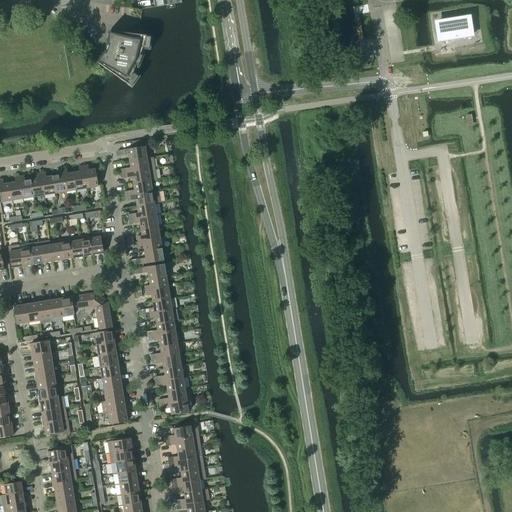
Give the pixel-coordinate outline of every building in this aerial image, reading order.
[(436,24),(438,41),(472,36),(469,19),(436,24)] [(108,45),(105,52),(104,52),(97,62),(96,63),(104,68),(107,70),(109,71),(127,84),(127,83),(131,86),(138,77),(134,74),(135,73),(133,72),(136,66),(138,67),(142,56),(140,55),(142,49),(144,49),(144,48),(149,49),(150,37),(146,37),(146,36),(138,35),(109,31),(108,32),(109,32),(107,45),(108,45)] [(128,155),(129,161),(147,158),(145,147),(117,151),(118,157),(128,155)] [(120,170),(121,174),(154,169),(152,157),(147,158),(129,161),(130,168),(120,170)] [(79,172),(73,173),(76,190),(87,188),(83,166),(78,167),(79,172)] [(88,166),(83,166),(87,188),(98,187),(95,169),(88,170),(88,166)] [(66,169),(62,170),(65,192),(76,190),(73,173),(67,174),(66,169)] [(132,177),(133,184),(150,181),(156,180),(154,169),(121,174),(121,179),(132,177)] [(58,175),(52,176),(55,194),(65,192),(62,170),(57,171),(58,175)] [(36,179),(30,180),(33,197),(44,195),(40,173),(36,174),(36,179)] [(45,173),(40,173),(44,195),(55,194),(52,176),(46,177),(45,173)] [(24,176),(19,177),(23,199),(33,197),(30,180),(25,181),(24,176)] [(15,182),(9,183),(12,201),(23,199),(19,177),(14,178),(15,182)] [(12,201),(9,183),(3,184),(2,180),(0,180),(0,197),(1,202),(12,201)] [(124,192),(124,197),(152,192),(150,181),(133,184),(134,190),(124,192)] [(135,200),(136,206),(154,204),(160,203),(158,191),(152,192),(124,197),(125,202),(135,200)] [(127,215),(128,220),(156,215),(154,204),(136,206),(138,213),(127,215)] [(139,223),(140,229),(158,226),(156,215),(128,220),(129,224),(139,223)] [(136,236),(137,241),(160,238),(158,226),(140,229),(141,236),(136,236)] [(100,234),(89,236),(92,255),(103,253),(100,234)] [(89,236),(79,237),(82,257),(92,255),(89,236)] [(79,237),(69,239),(72,258),(82,257),(79,237)] [(143,245),(144,252),(161,249),(160,238),(137,241),(138,246),(143,245)] [(59,241),(60,244),(62,260),(72,258),(69,239),(59,241)] [(49,240),(39,242),(42,263),(52,262),(49,245),(49,240)] [(39,242),(29,244),(32,265),(42,263),(39,242)] [(29,244),(18,245),(22,267),(32,265),(29,244)] [(60,244),(49,245),(52,262),(62,260),(60,244)] [(22,267),(18,245),(8,247),(11,268),(22,267)] [(161,249),(144,252),(145,258),(140,259),(141,264),(163,261),(161,249)] [(147,272),(148,279),(166,276),(164,264),(142,268),(142,273),(147,272)] [(145,286),(145,291),(168,287),(166,276),(148,279),(149,285),(145,286)] [(151,295),(152,301),(170,298),(168,287),(145,291),(146,296),(151,295)] [(84,312),(88,315),(101,298),(95,293),(70,297),(72,310),(73,310),(83,308),(84,312)] [(74,315),(73,310),(72,310),(70,297),(59,299),(62,317),(74,315)] [(101,298),(88,315),(92,318),(97,318),(99,329),(112,327),(107,302),(101,298)] [(148,309),(149,313),(171,310),(170,298),(152,301),(153,308),(148,309)] [(51,319),(62,317),(59,299),(48,301),(51,319)] [(39,321),(51,319),(48,301),(36,303),(39,321)] [(28,322),(39,321),(36,303),(25,304),(28,322)] [(16,324),(28,322),(25,304),(13,306),(16,324)] [(155,317),(156,324),(173,321),(178,320),(176,309),(171,310),(149,313),(150,318),(155,317)] [(147,332),(147,337),(175,332),(173,321),(156,324),(157,330),(147,332)] [(94,333),(96,345),(114,342),(112,330),(94,333)] [(158,340),(160,347),(177,344),(175,332),(147,337),(148,342),(158,340)] [(30,344),(32,355),(50,352),(48,341),(30,344)] [(96,345),(98,356),(116,353),(114,342),(96,345)] [(150,355),(151,360),(179,355),(177,344),(160,347),(161,353),(150,355)] [(32,355),(34,367),(52,364),(50,352),(32,355)] [(98,356),(100,368),(118,365),(116,353),(98,356)] [(162,363),(163,369),(181,366),(179,355),(151,360),(152,364),(162,363)] [(34,367),(36,378),(54,375),(52,364),(34,367)] [(100,368),(102,379),(120,376),(118,365),(100,368)] [(154,377),(155,382),(183,378),(181,366),(163,369),(164,376),(154,377)] [(36,378),(38,389),(56,386),(54,375),(36,378)] [(99,391),(103,390),(121,387),(120,376),(102,379),(97,379),(99,391)] [(166,385),(167,392),(184,389),(183,378),(155,382),(156,387),(166,385)] [(38,389),(39,400),(57,397),(56,386),(38,389)] [(103,390),(105,401),(123,398),(121,387),(103,390)] [(158,400),(159,405),(186,400),(184,389),(167,392),(168,398),(158,400)] [(39,400),(41,412),(59,409),(64,408),(62,397),(57,397),(39,400)] [(103,413),(107,412),(125,410),(123,398),(105,401),(101,402),(103,413)] [(186,400),(159,405),(159,409),(170,408),(171,415),(188,412),(186,400)] [(0,406),(0,416),(9,415),(8,405),(0,406)] [(41,412),(43,423),(66,419),(64,408),(59,409),(41,412)] [(125,410),(107,412),(109,424),(127,421),(125,410)] [(0,416),(0,426),(11,425),(9,415),(0,416)] [(66,419),(43,423),(45,435),(57,433),(57,435),(69,433),(67,419),(66,419)] [(165,441),(198,436),(196,423),(181,425),(181,427),(173,429),(174,435),(164,437),(165,441)] [(11,425),(0,426),(0,437),(13,436),(11,425)] [(176,445),(177,450),(200,447),(198,436),(165,441),(165,446),(176,445)] [(108,442),(110,453),(132,449),(130,438),(108,442)] [(48,452),(50,463),(73,459),(70,445),(54,448),(54,451),(48,452)] [(178,456),(173,457),(167,458),(168,463),(201,457),(200,447),(177,450),(178,456)] [(110,453),(111,464),(133,460),(132,449),(110,453)] [(180,472),(203,468),(201,457),(168,463),(169,468),(179,466),(180,472)] [(50,463),(51,473),(74,470),(73,459),(50,463)] [(113,474),(117,474),(135,471),(133,460),(111,464),(113,474)] [(172,484),(199,480),(205,479),(203,468),(180,472),(181,478),(171,479),(172,484)] [(51,473),(53,484),(71,481),(76,480),(74,470),(51,473)] [(117,474),(119,484),(137,481),(135,471),(117,474)] [(184,493),(201,490),(199,480),(172,484),(172,489),(183,487),(184,493)] [(53,484),(55,495),(73,492),(71,481),(53,484)] [(119,484),(121,495),(139,492),(137,481),(119,484)] [(4,484),(6,495),(22,492),(20,482),(4,484)] [(175,506),(181,505),(203,501),(208,500),(207,489),(201,490),(184,493),(185,499),(174,501),(175,506)] [(1,496),(2,506),(24,502),(22,492),(6,495),(1,496)] [(55,495),(57,505),(74,502),(73,492),(55,495)] [(121,495),(122,506),(140,503),(139,492),(121,495)] [(186,509),(186,511),(202,511),(204,511),(203,501),(181,505),(175,506),(176,510),(186,509)] [(2,506),(3,511),(25,511),(24,502),(2,506)] [(57,505),(57,511),(75,511),(74,502),(57,505)] [(122,506),(123,511),(141,511),(140,503),(122,506)]
